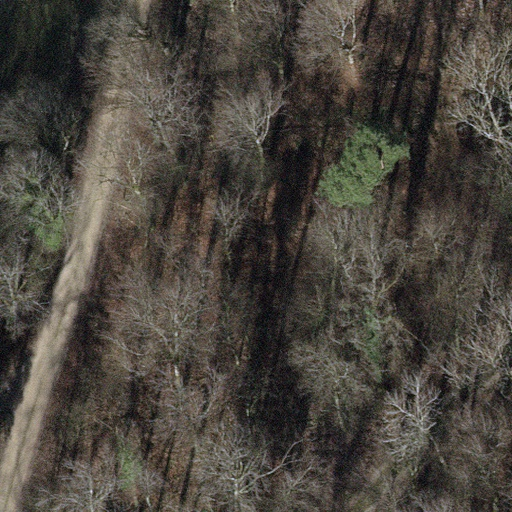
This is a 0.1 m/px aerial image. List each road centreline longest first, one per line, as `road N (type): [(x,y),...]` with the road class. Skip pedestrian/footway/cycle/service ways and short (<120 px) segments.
road 1 (track): [(110,0),(0,402)]
road 2 (track): [(511,327),(450,388),(358,511)]
